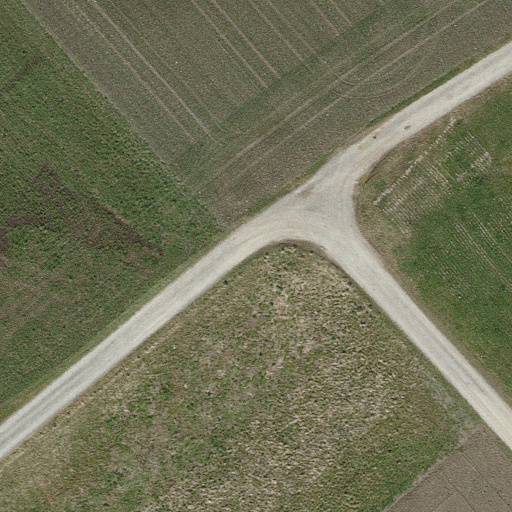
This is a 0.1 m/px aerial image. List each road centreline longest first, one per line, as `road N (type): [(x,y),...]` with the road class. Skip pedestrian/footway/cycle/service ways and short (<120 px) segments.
road 1 (track): [(311,196),(0,449)]
road 2 (track): [(311,196),(511,424)]
road 3 (track): [(511,65),(311,196)]
